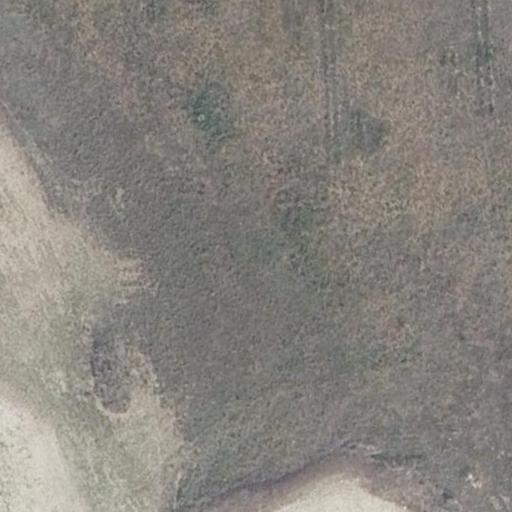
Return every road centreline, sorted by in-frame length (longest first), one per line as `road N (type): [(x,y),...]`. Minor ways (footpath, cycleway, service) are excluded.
road 1 (track): [(0,251),(511,108)]
road 2 (track): [(27,243),(25,343),(76,511)]
